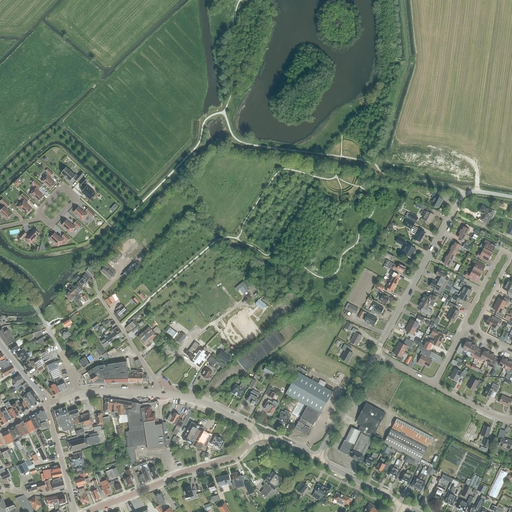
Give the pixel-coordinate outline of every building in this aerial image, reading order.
[(66,167),(61,173),(70,181),(73,178),(75,179),(74,180),(77,182),(84,175),(81,172),(78,176),(76,174),(75,175),(66,167)] [(47,186),(50,189),(55,183),(49,178),(50,178),(49,177),(50,176),(51,176),(53,174),(48,169),(45,171),(47,173),(45,174),(46,175),(41,181),(47,186)] [(17,186),(20,183),(20,184),(23,181),(19,177),(17,180),(17,179),(14,183),(17,186)] [(82,186),(84,188),(81,192),(90,200),(95,194),(86,186),(87,185),(85,183),(87,181),(84,178),(79,184),(82,186)] [(35,188),(29,194),(35,199),(38,201),(43,196),(38,191),(37,190),(38,189),(39,189),(41,187),(34,180),(32,183),(37,187),(35,188)] [(443,199),(437,196),(439,193),(437,192),(433,192),(431,194),(433,195),(431,198),(433,199),(430,204),(437,208),(439,204),(440,205),(443,199)] [(27,202),(29,199),(23,193),(20,196),(24,199),(18,207),(23,212),(24,212),(27,214),(31,209),(26,204),(25,203),(27,202)] [(10,205),(3,199),(0,201),(5,205),(4,207),(3,207),(0,210),(0,213),(7,220),(12,214),(5,208),(7,207),(10,205)] [(434,215),(427,211),(426,211),(428,207),(424,205),(422,209),(423,210),(420,215),(424,217),(422,219),(429,223),(434,215)] [(491,218),(488,217),(491,210),(482,205),(479,212),(485,215),(484,217),(482,221),(488,224),(491,218)] [(83,212),(78,207),(73,212),(76,215),(82,220),(87,215),(86,214),(88,213),(93,217),(95,215),(88,208),(85,210),(86,211),(85,212),(84,212),(83,212)] [(418,217),(410,213),(408,218),(416,222),(418,217)] [(425,232),(421,230),(418,228),(418,229),(412,226),(414,223),(406,219),(403,225),(412,229),(412,230),(411,231),(412,233),(413,234),(415,235),(413,238),(419,242),(425,232)] [(72,225),(66,220),(61,225),(64,228),(70,234),(75,228),(75,227),(76,226),(79,228),(81,226),(76,221),(74,224),(73,225),(72,225)] [(466,235),(469,229),(462,226),(459,231),(466,235)] [(24,232),(19,237),(21,240),(24,237),(25,238),(31,244),(36,238),(36,237),(39,234),(34,229),(29,235),(28,235),(27,236),(26,235),(26,234),(24,232)] [(463,240),(466,235),(459,231),(457,236),(463,240)] [(54,233),(50,238),(53,241),(52,241),(58,246),(63,241),(63,240),(64,239),(67,241),(69,239),(64,234),(62,236),(62,237),(61,238),(60,237),(60,238),(54,233)] [(491,253),(496,245),(485,240),(484,243),(485,244),(483,249),(491,253)] [(461,245),(456,243),(454,241),(451,247),(458,251),(461,245)] [(413,254),(416,249),(408,244),(406,243),(401,252),(410,257),(412,254),(413,254)] [(455,256),(458,251),(451,247),(448,252),(455,256)] [(487,262),(491,253),(483,249),(480,254),(478,253),(477,256),(487,262)] [(123,255),(118,251),(110,259),(114,264),(123,255)] [(392,261),(394,257),(383,251),(381,255),(392,261)] [(452,261),(455,256),(448,252),(445,257),(452,261)] [(449,266),(452,261),(445,257),(442,262),(449,266)] [(481,274),(485,266),(475,260),(473,263),(475,264),(472,269),(481,274)] [(139,268),(133,262),(122,273),(128,279),(139,268)] [(402,273),(406,267),(399,263),(397,267),(394,265),(395,264),(390,262),(388,267),(395,271),(396,269),(402,273)] [(114,275),(116,273),(107,264),(101,271),(110,279),(111,278),(112,279),(115,276),(114,275)] [(94,274),(89,268),(85,272),(90,278),(94,274)] [(449,279),(445,277),(447,273),(438,268),(435,274),(439,276),(437,279),(446,284),(448,280),(449,279)] [(476,282),(481,274),(472,269),(470,274),(466,273),(465,276),(476,282)] [(396,285),(399,279),(395,277),(397,274),(394,273),(389,281),(396,285)] [(85,274),(80,279),(77,277),(75,279),(77,282),(81,286),(90,278),(85,274)] [(449,286),(446,284),(437,279),(436,282),(432,280),(429,286),(438,291),(440,287),(444,289),(444,288),(447,290),(449,286)] [(393,291),(396,285),(389,281),(384,290),(387,292),(389,289),(393,291)] [(243,282),(235,288),(237,291),(239,289),(242,287),(246,291),(249,289),(243,282)] [(469,296),(472,291),(465,287),(467,284),(461,282),(459,287),(462,289),(461,292),(469,296)] [(73,288),(79,293),(83,289),(77,283),(73,288)] [(511,287),(506,284),(503,289),(510,293),(508,296),(511,298),(511,287)] [(79,293),(73,288),(70,291),(78,299),(78,300),(82,297),(79,293)] [(80,301),(78,300),(78,299),(70,291),(65,295),(70,300),(73,298),(75,299),(74,300),(78,304),(80,301)] [(386,304),(389,298),(386,296),(382,294),(383,293),(380,292),(378,295),(381,297),(379,300),(386,304)] [(466,302),(469,296),(461,292),(459,295),(455,293),(453,299),(458,301),(460,298),(466,302)] [(429,305),(433,307),(437,297),(429,293),(428,296),(424,294),(421,300),(429,305)] [(496,303),(503,307),(505,304),(507,305),(510,300),(504,297),(503,300),(499,298),(496,303)] [(259,299),(256,302),(264,308),(266,305),(259,299)] [(314,301),(312,299),(303,307),(304,309),(313,302),(314,301)] [(428,308),(429,305),(421,300),(418,306),(424,309),(422,312),(430,316),(432,311),(428,308)] [(358,308),(347,303),(344,309),(355,314),(358,308)] [(380,314),(383,308),(377,305),(374,303),(372,306),(373,307),(371,311),(376,314),(377,312),(380,314)] [(459,312),(456,310),(454,309),(456,306),(449,303),(448,306),(452,308),(446,318),(454,322),(459,312)] [(500,313),(503,307),(496,303),(493,309),(497,311),(495,314),(501,317),(503,314),(500,313)] [(125,314),(127,311),(121,304),(116,309),(117,311),(115,313),(120,319),(125,314)] [(374,326),(377,319),(367,314),(364,312),(361,310),(358,317),(361,318),(363,315),(366,316),(364,320),(374,326)] [(421,325),(422,322),(424,323),(426,319),(418,315),(415,321),(411,319),(408,325),(416,329),(418,324),(421,325)] [(500,324),(502,321),(492,316),(491,319),(488,318),(485,323),(495,328),(498,323),(500,324)] [(65,327),(72,323),(69,318),(62,323),(65,327)] [(131,330),(136,326),(132,322),(127,326),(131,330)] [(353,325),(348,322),(344,328),(350,331),(353,325)] [(131,331),(133,333),(140,327),(138,324),(131,331)] [(413,334),(416,329),(408,325),(405,330),(408,332),(407,335),(410,337),(409,339),(412,341),(415,335),(413,334)] [(69,326),(61,331),(62,333),(61,334),(63,339),(65,339),(71,335),(69,332),(71,330),(69,326)] [(123,335),(119,329),(117,326),(113,330),(118,338),(123,335)] [(11,335),(7,329),(4,332),(1,327),(0,328),(0,337),(6,346),(10,344),(10,345),(15,342),(10,335),(11,335)] [(140,340),(152,331),(149,327),(137,337),(140,340)] [(357,345),(362,336),(357,333),(358,331),(353,328),(351,331),(355,333),(350,342),(357,345)] [(246,371),(285,340),(276,329),(237,360),(246,371)] [(433,338),(441,342),(444,337),(440,335),(441,333),(433,329),(431,333),(430,334),(429,336),(433,338)] [(114,341),(118,338),(113,330),(109,332),(111,334),(110,335),(114,341)] [(149,342),(156,336),(152,331),(140,340),(145,346),(146,345),(148,347),(151,344),(149,342)] [(176,340),(175,340),(180,344),(186,335),(182,332),(181,333),(176,340)] [(114,341),(110,335),(106,338),(106,337),(107,336),(105,334),(104,336),(109,344),(114,341)] [(44,338),(42,335),(36,338),(34,339),(37,343),(39,345),(44,342),(42,340),(44,338)] [(104,347),(109,344),(104,336),(101,337),(103,340),(101,342),(104,347)] [(433,344),(439,347),(441,342),(433,338),(432,340),(430,339),(428,342),(425,340),(422,347),(429,351),(433,344)] [(467,351),(472,343),(466,340),(463,346),(460,345),(460,344),(460,343),(456,351),(461,354),(464,349),(467,351)] [(412,342),(410,344),(405,341),(403,344),(399,342),(396,348),(404,352),(406,346),(410,348),(414,343),(412,342)] [(12,353),(19,348),(15,342),(10,345),(8,347),(12,353)] [(188,351),(186,354),(191,358),(190,360),(193,362),(203,350),(199,347),(200,346),(195,342),(188,351)] [(476,348),(477,346),(472,343),(467,351),(470,353),(470,356),(474,358),(479,349),(476,348)] [(341,359),(347,362),(352,353),(349,351),(351,348),(344,344),(341,349),(345,351),(341,359)] [(105,352),(101,346),(95,350),(99,356),(105,352)] [(193,362),(199,367),(209,354),(205,352),(207,349),(205,347),(203,350),(193,362)] [(28,352),(27,353),(23,348),(15,354),(18,357),(19,359),(22,362),(30,357),(31,356),(32,354),(30,352),(28,352)] [(115,350),(114,348),(107,353),(110,357),(117,352),(115,350)] [(401,357),(404,352),(396,348),(393,353),(397,355),(396,358),(401,361),(403,358),(401,357)] [(485,361),(489,352),(484,349),(483,351),(479,349),(475,359),(479,361),(482,360),(482,359),(485,361)] [(221,350),(217,355),(227,362),(231,357),(221,350)] [(421,355),(417,363),(421,365),(422,364),(428,367),(432,360),(429,359),(430,355),(422,351),(420,354),(421,355)] [(91,355),(87,358),(86,356),(87,356),(84,352),(81,354),(83,357),(78,360),(83,367),(90,362),(93,359),(91,355)] [(489,352),(485,361),(488,362),(487,363),(488,365),(492,368),(495,362),(497,359),(494,357),(495,355),(489,352)] [(209,370),(210,367),(212,367),(217,360),(211,356),(207,362),(210,364),(209,366),(208,365),(206,368),(202,375),(208,379),(212,372),(209,370)] [(503,368),(508,360),(502,357),(499,363),(497,361),(494,367),(498,369),(500,367),(501,367),(503,368)] [(6,359),(0,361),(0,367),(1,370),(2,369),(11,365),(6,359)] [(31,361),(30,362),(27,359),(20,364),(27,372),(34,366),(36,369),(42,365),(38,360),(35,363),(33,361),(31,361)] [(511,364),(511,362),(508,360),(503,368),(506,370),(506,373),(507,374),(505,378),(508,380),(511,371),(511,369),(510,368),(511,364)] [(128,371),(126,361),(98,366),(97,366),(87,372),(90,377),(93,382),(94,384),(105,383),(111,383),(118,382),(129,382),(128,371)] [(62,377),(58,367),(55,362),(46,366),(48,371),(53,381),(59,392),(66,388),(62,377)] [(276,369),(266,364),(263,371),(272,376),(276,369)] [(11,365),(2,369),(1,370),(0,370),(3,377),(15,370),(11,365)] [(454,368),(449,377),(456,381),(460,375),(464,377),(467,372),(464,370),(462,373),(454,368)] [(137,371),(137,370),(128,370),(128,371),(129,382),(138,382),(137,371)] [(142,370),(137,371),(138,382),(143,381),(147,381),(147,379),(149,379),(147,374),(142,375),(142,374),(143,374),(142,370)] [(313,425),(332,392),(298,372),(285,394),(307,406),(300,418),(301,418),(312,425),(313,425)] [(23,381),(24,380),(18,374),(11,379),(15,383),(13,385),(15,387),(23,381)] [(474,388),(477,389),(481,381),(478,379),(477,381),(472,378),(467,387),(473,390),(474,388)] [(54,383),(50,385),(49,384),(47,381),(45,382),(53,395),(58,392),(54,383)] [(244,389),(245,387),(244,386),(245,385),(241,383),(239,386),(235,384),(231,392),(240,397),(243,392),(245,389),(244,389)] [(499,387),(496,385),(493,383),(492,385),(490,388),(487,387),(482,395),(489,399),(493,391),(496,393),(499,387)] [(34,405),(40,402),(32,390),(26,393),(26,394),(34,405)] [(257,404),(261,396),(259,394),(259,393),(253,390),(252,392),(251,391),(246,400),(250,403),(254,405),(255,403),(257,404)] [(267,395),(272,398),(275,393),(271,391),(270,390),(267,395)] [(29,408),(34,405),(26,394),(21,397),(29,408)] [(511,401),(511,397),(511,399),(501,395),(499,402),(505,405),(509,407),(511,401)] [(16,416),(8,401),(6,399),(3,401),(4,404),(8,410),(7,410),(12,419),(16,416)] [(117,406),(118,400),(111,399),(111,405),(112,405),(111,408),(111,410),(109,410),(109,411),(108,411),(108,412),(108,414),(112,414),(112,416),(114,416),(114,418),(116,418),(116,416),(116,415),(114,415),(114,412),(117,412),(117,409),(117,406)] [(279,403),(275,401),(273,401),(273,402),(268,399),(267,402),(263,407),(264,409),(267,411),(267,412),(268,412),(268,413),(270,414),(271,414),(275,407),(276,407),(279,403)] [(15,403),(11,406),(17,416),(22,413),(22,412),(23,412),(28,409),(22,400),(19,402),(18,400),(16,401),(17,403),(16,404),(15,403)] [(131,409),(132,402),(118,400),(117,406),(117,409),(117,412),(118,415),(119,423),(128,422),(126,410),(127,408),(127,409),(131,409)] [(158,405),(159,405),(159,404),(159,403),(158,403),(158,402),(157,402),(156,401),(155,401),(155,402),(155,403),(152,403),(152,402),(148,403),(148,404),(140,405),(140,404),(132,402),(131,409),(127,409),(127,408),(126,410),(128,422),(129,430),(128,432),(125,432),(127,447),(125,448),(131,465),(136,463),(134,446),(136,446),(137,448),(140,448),(140,445),(147,444),(147,450),(170,447),(169,439),(165,439),(163,422),(158,423),(158,420),(159,414),(158,405)] [(305,406),(297,402),(291,413),(298,417),(305,406)] [(380,437),(374,434),(385,413),(366,403),(356,420),(358,421),(357,423),(361,425),(358,430),(373,436),(378,439),(380,437)] [(71,418),(69,412),(68,412),(66,407),(61,408),(59,409),(54,411),(57,417),(60,427),(61,426),(62,429),(63,430),(64,430),(64,431),(65,431),(66,431),(69,430),(74,428),(70,418),(71,418)] [(42,421),(47,419),(45,415),(43,409),(35,413),(43,429),(48,428),(46,421),(42,423),(42,421)] [(74,417),(80,415),(78,409),(69,412),(71,418),(73,425),(76,424),(74,417)] [(6,422),(10,420),(5,410),(1,412),(6,422)] [(286,423),(290,416),(288,415),(289,413),(285,410),(284,412),(281,411),(277,418),(286,423)] [(76,424),(77,424),(80,423),(81,428),(86,426),(93,424),(92,419),(91,419),(89,412),(80,415),(74,417),(76,424)] [(40,432),(41,431),(39,427),(41,426),(35,413),(29,417),(36,433),(39,431),(40,432)] [(101,430),(100,425),(103,424),(101,413),(95,414),(97,425),(93,425),(94,432),(101,430)] [(183,421),(179,419),(180,418),(178,416),(179,415),(178,415),(178,414),(176,413),(175,414),(174,413),(173,415),(170,413),(166,419),(170,422),(170,421),(178,425),(176,428),(179,430),(180,428),(180,427),(183,421)] [(29,417),(23,421),(29,433),(32,431),(33,434),(36,432),(35,430),(29,417)] [(310,428),(312,425),(301,418),(299,422),(298,421),(294,428),(301,432),(306,435),(310,428)] [(427,447),(432,436),(397,418),(391,428),(400,433),(405,435),(427,447)] [(21,422),(15,425),(21,436),(27,433),(21,422)] [(192,434),(197,425),(192,422),(188,430),(184,428),(183,429),(192,434)] [(203,431),(204,429),(197,425),(192,434),(200,438),(198,441),(199,441),(198,442),(199,443),(197,447),(200,449),(203,444),(206,446),(210,440),(211,438),(212,435),(209,433),(208,434),(203,431)] [(487,437),(490,428),(484,425),(480,435),(484,436),(484,438),(483,438),(481,445),(488,447),(490,440),(487,439),(487,437)] [(18,440),(21,438),(15,426),(8,429),(15,441),(14,442),(15,444),(19,450),(25,462),(29,460),(18,440)] [(372,438),(373,436),(358,430),(351,427),(345,440),(344,440),(339,451),(346,454),(347,454),(350,455),(350,456),(361,461),(372,438)] [(509,449),(511,441),(503,438),(505,432),(500,430),(501,428),(500,428),(496,442),(496,441),(500,442),(499,446),(509,449)] [(188,442),(192,434),(183,429),(182,431),(186,433),(182,439),(188,442)] [(405,435),(400,433),(391,429),(384,442),(420,461),(427,447),(404,436),(405,435)] [(8,430),(1,434),(7,444),(9,443),(12,441),(13,441),(8,430)] [(47,445),(41,431),(40,432),(39,431),(36,433),(43,447),(47,445)] [(73,441),(75,450),(87,447),(86,447),(88,444),(89,445),(100,443),(98,435),(95,436),(94,433),(89,435),(90,437),(87,438),(86,439),(84,438),(73,441)] [(188,442),(197,447),(199,443),(198,442),(199,441),(198,441),(200,438),(192,434),(188,442)] [(220,449),(224,440),(214,435),(212,439),(211,438),(210,440),(211,441),(210,443),(216,447),(219,449),(219,448),(220,449)] [(78,438),(78,436),(68,439),(69,442),(68,442),(70,451),(75,450),(73,441),(73,440),(78,438)] [(386,456),(390,447),(385,444),(381,454),(386,456)] [(40,447),(39,445),(36,446),(37,448),(36,449),(43,461),(46,459),(40,447)] [(11,454),(9,449),(1,453),(4,459),(6,458),(8,462),(11,461),(8,455),(11,454)] [(73,470),(84,467),(81,452),(72,454),(73,457),(70,457),(71,462),(72,465),(73,470)] [(375,459),(377,455),(373,453),(371,457),(368,455),(364,463),(370,466),(374,459),(375,459)] [(412,464),(415,459),(409,456),(406,461),(412,464)] [(381,471),(385,464),(382,463),(384,459),(381,458),(379,462),(379,461),(376,468),(381,471)] [(391,477),(397,465),(399,460),(397,459),(393,467),(391,466),(389,470),(387,475),(391,477)] [(151,480),(148,473),(146,468),(147,468),(146,465),(147,464),(146,460),(139,463),(146,482),(151,480)] [(29,470),(24,462),(16,466),(21,474),(29,470)] [(50,473),(60,471),(59,465),(51,466),(51,469),(42,471),(44,479),(51,477),(50,473)] [(398,475),(400,471),(397,469),(399,466),(397,465),(391,477),(396,479),(398,474),(398,475)] [(150,467),(147,468),(149,472),(150,471),(153,479),(158,477),(155,469),(154,466),(151,467),(150,468),(150,467)] [(5,471),(3,467),(0,468),(0,474),(2,480),(10,476),(7,470),(5,471)] [(434,470),(429,467),(426,473),(431,475),(434,470)] [(109,480),(119,476),(116,468),(105,472),(109,480)] [(130,484),(133,483),(130,476),(131,475),(131,473),(129,469),(125,470),(127,475),(126,475),(127,477),(124,479),(127,486),(127,485),(128,486),(130,485),(130,484)] [(496,477),(499,479),(501,477),(503,478),(508,473),(503,469),(496,477)] [(403,483),(409,471),(407,470),(406,473),(403,472),(401,476),(399,480),(403,483)] [(410,481),(412,476),(410,475),(411,472),(409,471),(403,483),(408,485),(410,480),(410,481)] [(140,484),(145,482),(142,474),(140,475),(139,472),(136,473),(140,484)] [(244,481),(243,476),(240,477),(239,473),(237,474),(237,473),(236,473),(235,472),(233,473),(233,474),(232,474),(233,476),(232,476),(233,477),(231,478),(234,488),(244,486),(243,481),(244,481)] [(75,479),(77,486),(78,486),(83,484),(86,483),(90,482),(89,478),(85,479),(84,477),(86,476),(85,473),(80,474),(81,478),(75,479)] [(275,473),(273,473),(272,473),(272,474),(271,473),(270,473),(268,475),(269,476),(270,477),(268,479),(267,478),(264,482),(265,483),(262,487),(264,488),(260,493),(267,498),(274,489),(277,485),(280,481),(281,481),(280,479),(276,477),(277,476),(276,476),(276,474),(275,473)] [(410,486),(416,488),(423,474),(422,474),(420,473),(418,479),(415,478),(415,479),(414,479),(410,486)] [(478,487),(482,476),(473,473),(469,484),(478,487)] [(422,481),(423,479),(424,479),(425,475),(423,474),(416,488),(421,491),(425,482),(422,481)] [(222,476),(225,485),(228,484),(228,483),(230,490),(232,489),(231,483),(228,475),(222,476)] [(221,486),(225,485),(222,476),(216,478),(218,486),(219,486),(220,492),(223,492),(222,488),(221,485),(221,486)] [(64,488),(62,479),(60,480),(59,478),(56,479),(58,489),(64,488)] [(204,489),(204,491),(215,488),(213,478),(206,480),(207,482),(201,483),(203,489),(204,489)] [(116,490),(122,488),(118,479),(112,482),(116,490)] [(47,492),(52,491),(51,486),(50,486),(48,480),(44,481),(35,484),(37,489),(37,490),(46,487),(47,492)] [(101,493),(99,488),(96,480),(93,481),(94,486),(93,486),(95,490),(91,492),(94,499),(100,497),(99,494),(101,493)] [(37,489),(35,484),(34,485),(33,481),(29,482),(30,485),(25,486),(27,492),(31,490),(31,491),(37,489)] [(105,495),(111,492),(108,484),(107,481),(102,483),(102,482),(100,482),(102,487),(105,495)] [(250,493),(254,492),(248,481),(245,483),(250,493)] [(86,493),(83,484),(78,486),(79,489),(77,489),(80,497),(82,503),(83,504),(89,501),(87,494),(86,493)] [(314,492),(312,496),(319,500),(325,495),(328,489),(318,484),(315,490),(316,491),(315,493),(314,492)] [(459,489),(460,487),(457,485),(456,487),(448,504),(452,506),(456,497),(454,496),(455,493),(457,494),(459,489)] [(469,487),(465,485),(460,494),(464,497),(469,487)] [(190,486),(182,488),(185,498),(190,496),(191,499),(197,498),(195,490),(192,491),(190,486)] [(444,497),(446,492),(444,491),(445,490),(437,486),(432,496),(440,500),(442,496),(444,497)] [(456,487),(453,486),(450,491),(452,491),(450,494),(448,493),(444,502),(448,504),(456,487)] [(161,493),(155,495),(158,504),(158,503),(159,505),(159,506),(160,505),(165,504),(164,501),(161,493)] [(349,506),(352,499),(336,493),(333,499),(337,501),(337,502),(342,505),(343,504),(349,506)] [(65,502),(64,495),(63,494),(45,498),(46,504),(53,503),(53,506),(54,505),(55,511),(58,509),(59,508),(59,505),(59,504),(65,502)] [(18,501),(19,502),(25,511),(34,511),(35,511),(23,495),(17,498),(18,501)] [(35,496),(28,501),(35,511),(38,509),(38,508),(41,506),(35,496)] [(470,505),(471,502),(473,498),(470,496),(466,503),(460,500),(456,507),(465,511),(468,504),(470,505)] [(17,511),(12,504),(7,507),(5,508),(1,498),(0,498),(0,511),(17,511)] [(477,511),(484,500),(479,498),(475,506),(472,505),(468,511),(475,511),(476,511),(477,511)] [(221,511),(230,511),(224,502),(217,507),(221,511)]
